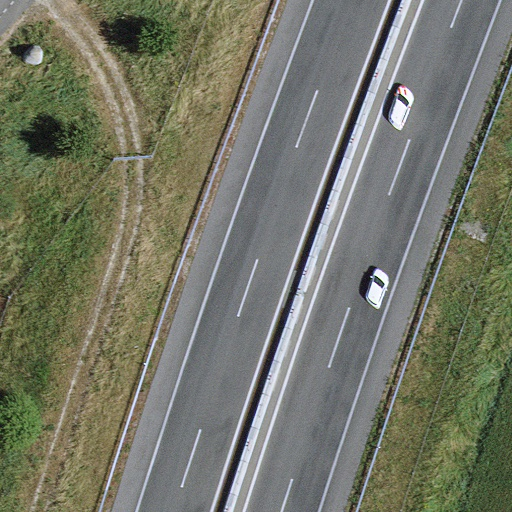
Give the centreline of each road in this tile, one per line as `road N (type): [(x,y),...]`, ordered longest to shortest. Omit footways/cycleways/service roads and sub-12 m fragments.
road 1 (track): [(41,511),(120,268),(133,153),(95,30),(45,0)]
road 2 (motorway): [(284,511),(465,0)]
road 3 (motorway): [(349,0),(171,511)]
